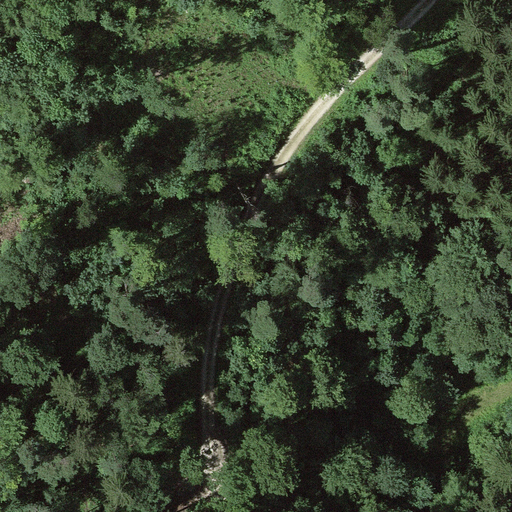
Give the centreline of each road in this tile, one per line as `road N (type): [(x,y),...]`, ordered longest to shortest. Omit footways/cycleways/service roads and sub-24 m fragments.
road 1 (track): [(231,511),(212,446),(209,370),(246,226),(295,138),(434,0)]
road 2 (trunk): [(511,17),(0,210)]
